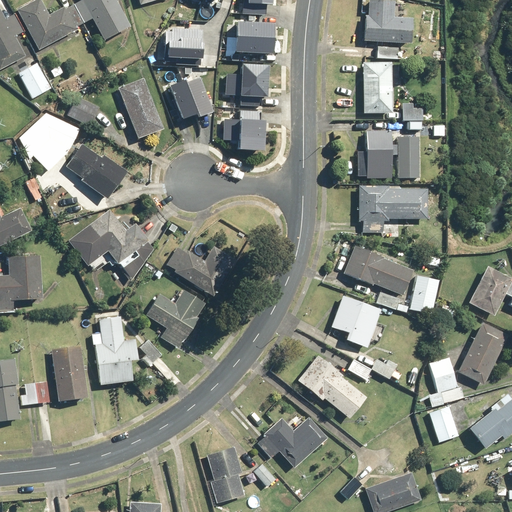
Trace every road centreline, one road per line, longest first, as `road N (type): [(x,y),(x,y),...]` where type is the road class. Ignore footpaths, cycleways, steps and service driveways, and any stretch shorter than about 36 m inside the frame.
road 1 (residential): [(303,185),(285,282),(242,358),(213,388),(172,421),(118,447),(62,467),(0,474)]
road 2 (residential): [(309,0),(303,185)]
